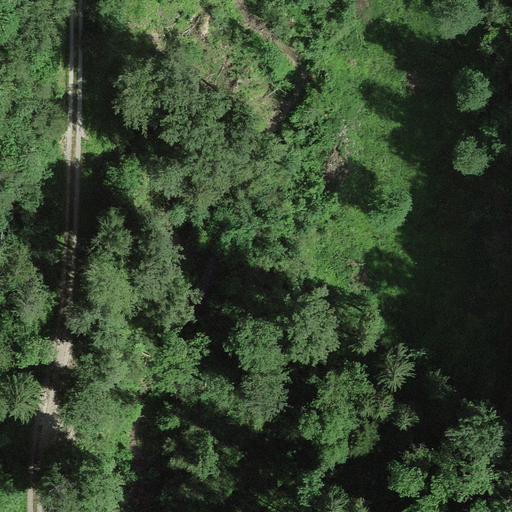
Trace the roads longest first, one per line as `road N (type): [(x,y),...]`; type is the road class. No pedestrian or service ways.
road 1 (track): [(76,0),(67,297),(42,419),(35,511)]
road 2 (track): [(72,170),(110,110),(137,0)]
